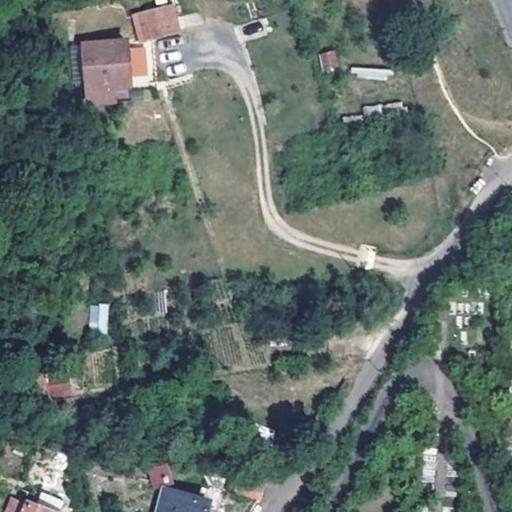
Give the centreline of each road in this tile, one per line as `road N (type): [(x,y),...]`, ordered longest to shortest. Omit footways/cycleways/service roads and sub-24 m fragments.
road 1 (residential): [(511,169),(276,511)]
road 2 (track): [(436,271),(322,247),(271,222),(247,87),(221,53)]
